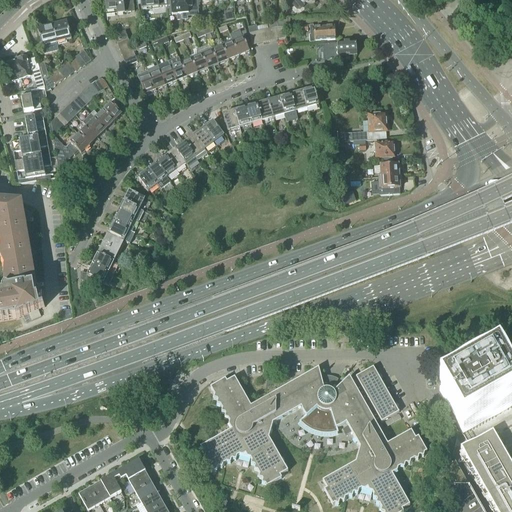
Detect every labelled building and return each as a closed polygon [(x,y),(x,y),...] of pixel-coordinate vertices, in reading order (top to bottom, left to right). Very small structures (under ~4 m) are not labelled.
[(124,14),(122,0),(104,0),(107,16),(124,14)] [(122,0),(124,14),(134,12),(132,0),(122,0)] [(140,0),(141,10),(158,8),(157,0),(140,0)] [(168,0),(166,0),(167,7),(168,16),(170,16),(177,15),(177,21),(182,21),(180,0),(168,0)] [(180,0),(182,21),(188,20),(187,16),(192,16),(192,17),(199,16),(199,14),(197,0),(180,0)] [(293,0),(292,4),(297,9),(300,9),(304,6),(304,3),(314,4),(314,1),(314,0),(293,0)] [(291,6),(286,18),(295,14),(291,6)] [(225,16),(220,17),(222,23),(220,24),(228,22),(235,21),(234,14),(231,15),(231,13),(224,14),(225,16)] [(210,14),(199,16),(200,25),(201,28),(212,26),(210,14)] [(276,21),(278,27),(278,28),(282,28),(287,28),(287,26),(287,24),(287,20),(279,21),(276,21)] [(67,23),(52,26),(56,44),(71,40),(67,23)] [(44,27),(34,30),(37,41),(39,40),(42,47),(44,56),(59,52),(56,44),(52,26),(44,28),(44,27)] [(310,36),(309,36),(310,43),(314,43),(335,41),(335,40),(337,39),(337,34),(335,33),(334,28),(313,29),(313,26),(310,26),(310,36)] [(275,29),(277,40),(286,39),(283,28),(275,29)] [(275,29),(261,32),(263,44),(277,40),(275,29)] [(114,37),(117,45),(128,40),(125,32),(114,37)] [(258,33),(255,33),(258,45),(263,44),(261,32),(258,33)] [(258,45),(255,33),(249,34),(252,46),(258,45)] [(243,39),(233,43),(239,58),(239,57),(244,55),(245,55),(249,54),(243,39)] [(117,45),(119,50),(131,46),(128,40),(117,45)] [(233,43),(222,48),(228,62),(229,62),(228,61),(234,59),(234,60),(239,58),(233,43)] [(325,45),(326,52),(331,52),(332,62),(338,61),(338,57),(357,55),(356,54),(357,53),(357,50),(356,49),(356,43),(325,45)] [(119,50),(122,56),(133,51),(132,49),(131,46),(119,50)] [(211,48),(200,52),(201,56),(207,71),(208,70),(213,67),(214,68),(218,66),(212,52),(211,48)] [(222,48),(212,52),(218,66),(224,63),(224,64),(228,62),(222,48)] [(194,56),(190,57),(191,60),(197,75),(197,74),(200,73),(203,72),(207,71),(201,56),(200,52),(199,50),(196,51),(194,51),(194,56)] [(122,56),(124,61),(135,57),(134,53),(133,51),(122,56)] [(84,52),(79,56),(86,65),(91,62),(84,52)] [(79,56),(74,59),(80,69),(86,65),(79,56)] [(135,57),(124,61),(126,67),(137,62),(135,57)] [(43,85),(42,81),(38,66),(36,66),(34,60),(27,62),(26,58),(17,60),(18,62),(10,64),(10,63),(8,62),(5,62),(4,64),(5,67),(7,68),(8,68),(12,82),(31,77),(31,81),(36,83),(38,83),(39,86),(43,85)] [(74,59),(68,63),(75,73),(80,69),(74,59)] [(178,59),(168,63),(168,64),(176,84),(177,83),(176,83),(182,80),(182,81),(186,79),(180,65),(178,59)] [(191,60),(180,65),(186,79),(187,79),(187,78),(192,76),(193,77),(197,75),(191,60)] [(68,63),(63,66),(70,76),(75,73),(68,63)] [(168,63),(157,67),(166,88),(166,87),(172,85),(176,84),(168,64),(168,63)] [(38,66),(42,81),(48,77),(44,64),(38,66)] [(63,66),(58,70),(65,80),(70,76),(63,66)] [(157,67),(147,71),(156,92),(157,91),(161,89),(162,89),(166,88),(157,67)] [(58,70),(53,74),(60,84),(65,80),(58,70)] [(147,72),(137,77),(139,82),(145,96),(145,95),(151,93),(151,94),(156,92),(147,71),(147,72)] [(53,74),(48,77),(55,87),(60,84),(53,74)] [(42,81),(43,85),(44,87),(45,94),(55,87),(48,77),(42,81)] [(97,82),(91,86),(99,95),(104,92),(97,82)] [(86,89),(86,90),(94,99),(99,95),(91,86),(86,89)] [(86,90),(82,94),(90,103),(94,99),(86,90)] [(304,92),(302,93),(307,110),(318,106),(316,97),(316,95),(315,95),(314,90),(311,90),(311,91),(304,93),(304,92)] [(41,110),(41,107),(39,100),(32,101),(30,92),(20,93),(24,113),(41,110)] [(300,94),(291,96),(296,113),(307,110),(302,93),(300,94)] [(82,94),(77,98),(86,107),(90,103),(82,94)] [(281,99),(280,99),(284,116),(296,113),(291,96),(282,99),(281,99)] [(77,98),(73,103),(81,111),(86,107),(77,98)] [(278,100),(268,103),(273,119),(284,116),(280,99),(278,100)] [(73,103),(69,107),(77,116),(81,111),(73,103)] [(259,105),(257,106),(262,123),(273,119),(268,103),(259,106),(259,105)] [(111,104),(102,113),(113,124),(117,121),(116,120),(120,116),(121,116),(122,116),(111,104)] [(255,107),(246,110),(251,126),(262,123),(257,106),(255,107)] [(69,107),(64,111),(73,120),(77,116),(69,107)] [(237,112),(235,112),(239,129),(251,126),(246,110),(237,112)] [(64,111),(60,115),(68,124),(73,120),(64,111)] [(95,120),(94,120),(105,132),(109,129),(108,128),(112,124),(113,124),(102,113),(98,116),(94,112),(90,116),(95,120)] [(239,129),(235,112),(233,113),(225,115),(223,116),(225,121),(224,122),(225,124),(225,123),(228,133),(239,129)] [(60,115),(56,120),(64,128),(68,124),(60,115)] [(368,116),(370,133),(387,132),(386,115),(368,116)] [(25,121),(28,140),(46,137),(38,138),(37,129),(44,128),(43,117),(25,121)] [(64,128),(56,120),(51,124),(53,139),(54,138),(64,128)] [(87,128),(86,128),(97,140),(101,136),(100,136),(104,132),(105,132),(94,120),(90,124),(86,120),(82,124),(87,128)] [(205,130),(203,131),(214,145),(223,137),(217,130),(218,129),(216,128),(213,124),(211,125),(205,130)] [(86,128),(78,136),(89,147),(93,144),(92,144),(97,139),(97,140),(86,128)] [(200,134),(194,138),(200,146),(204,152),(214,145),(203,131),(201,132),(200,134)] [(367,141),(366,135),(366,133),(344,135),(345,143),(367,141)] [(71,144),(79,153),(81,155),(84,152),(88,147),(89,148),(89,147),(78,136),(71,144)] [(28,140),(32,159),(49,156),(42,158),(40,149),(48,147),(46,137),(28,140)] [(53,139),(54,146),(56,156),(60,152),(64,148),(54,138),(53,139)] [(186,144),(184,145),(195,159),(198,163),(200,161),(207,156),(204,152),(200,146),(194,138),(186,144)] [(14,162),(14,163),(32,159),(28,140),(11,143),(13,154),(20,152),(22,161),(14,162)] [(71,144),(66,148),(74,156),(75,157),(79,153),(71,144)] [(375,145),(376,159),(394,158),(394,156),(395,155),(395,152),(393,150),(393,144),(375,145)] [(183,146),(175,152),(186,166),(189,170),(198,163),(195,159),(184,145),(183,146)] [(64,148),(60,152),(69,161),(74,156),(66,148),(65,147),(64,148)] [(69,161),(60,152),(56,156),(58,171),(69,161)] [(167,158),(166,159),(176,173),(186,166),(175,152),(167,158)] [(49,156),(32,159),(35,179),(36,179),(45,177),(43,168),(51,167),(49,156)] [(32,159),(14,163),(16,173),(24,172),(25,181),(35,179),(32,159)] [(164,160),(157,166),(167,180),(168,178),(171,182),(179,176),(176,173),(166,159),(164,160)] [(149,171),(147,173),(157,187),(158,186),(161,191),(170,184),(167,180),(157,166),(149,172),(149,171)] [(381,174),(381,178),(399,177),(398,172),(400,171),(400,168),(398,167),(398,166),(380,167),(376,167),(376,174),(381,174)] [(335,173),(335,181),(345,181),(345,172),(335,173)] [(139,179),(137,180),(141,184),(140,185),(142,187),(142,186),(148,194),(150,192),(157,187),(147,173),(145,174),(139,179)] [(399,177),(381,178),(378,178),(380,197),(400,196),(399,189),(400,189),(400,188),(401,186),(401,183),(399,182),(399,177)] [(340,196),(343,205),(356,201),(352,191),(340,196)] [(124,202),(124,203),(139,211),(144,200),(136,196),(134,195),(129,193),(128,194),(128,195),(125,202),(124,202)] [(123,206),(119,214),(134,222),(139,224),(145,214),(139,211),(124,203),(123,205),(123,206)] [(0,322),(4,321),(16,319),(17,320),(20,319),(19,318),(23,317),(40,310),(37,298),(35,299),(32,280),(31,280),(29,272),(30,271),(28,257),(27,257),(26,249),(26,248),(24,234),(23,234),(22,226),(19,206),(10,206),(0,205),(0,233),(1,238),(0,238),(0,243),(1,245),(0,252),(3,252),(5,261),(2,262),(5,268),(4,275),(7,275),(9,284),(6,284),(4,289),(2,293),(2,295),(0,294),(0,322)] [(114,223),(113,225),(129,232),(134,222),(119,214),(114,223)] [(112,227),(108,235),(124,243),(129,232),(113,225),(112,227)] [(104,244),(103,245),(119,253),(124,243),(108,235),(104,244)] [(102,248),(98,256),(113,263),(119,253),(103,245),(102,247),(102,248)] [(93,265),(93,266),(114,277),(118,267),(113,264),(113,263),(98,256),(94,265),(93,265)] [(88,276),(87,277),(92,280),(92,281),(94,282),(94,281),(103,285),(108,288),(113,277),(114,277),(93,266),(92,268),(88,276)] [(337,344),(345,344),(348,344),(348,332),(336,332),(337,344)] [(440,396),(463,436),(511,408),(511,387),(498,363),(440,396)] [(399,414),(373,368),(355,378),(351,381),(349,378),(337,389),(334,386),(335,384),(331,382),(326,381),(326,384),(322,385),(318,369),(251,407),(234,379),(229,382),(227,383),(225,381),(221,383),(210,389),(214,396),(213,400),(217,401),(217,402),(216,406),(220,407),(222,410),(221,414),(225,415),(225,416),(224,419),(228,420),(229,423),(228,426),(231,431),(200,448),(204,456),(202,458),(210,473),(213,471),(216,472),(217,469),(218,468),(222,469),(223,466),(226,464),(230,465),(231,461),(232,461),(235,462),(237,458),(239,457),(239,456),(242,457),(245,455),(247,459),(250,459),(250,460),(251,462),(250,466),(254,467),(254,468),(253,471),(257,472),(259,476),(258,479),(262,480),(262,481),(261,485),(265,486),(266,488),(277,482),(281,480),(280,477),(287,473),(268,439),(273,424),(301,408),(301,410),(302,412),(303,414),(304,415),(305,417),(299,422),(300,423),(302,425),(304,426),(306,428),(308,429),(310,430),(312,431),(314,432),(316,433),(318,434),(321,434),(323,434),(325,435),(328,435),(330,434),(332,434),(335,434),(336,433),(337,434),(338,433),(337,429),(339,428),(341,427),(344,425),(346,424),(359,448),(358,449),(355,463),(322,482),(326,490),(324,491),(326,495),(326,496),(332,507),(334,505),(338,506),(339,503),(340,502),(344,503),(345,499),(348,497),(352,498),(353,495),(354,494),(357,495),(358,492),(361,490),(364,491),(367,489),(369,492),(372,493),(373,496),(372,499),(376,500),(376,501),(375,505),(379,506),(381,509),(380,511),(402,511),(409,506),(392,475),(397,472),(397,470),(400,468),(404,469),(405,465),(406,465),(409,466),(410,462),(414,460),(417,461),(418,458),(419,457),(423,458),(424,454),(426,453),(420,442),(418,438),(415,440),(411,432),(387,445),(374,422),(379,420),(381,423),(399,414)] [(511,511),(511,466),(494,436),(493,433),(470,445),(469,446),(460,451),(462,454),(465,459),(469,467),(472,472),(477,480),(480,485),(484,493),(487,498),(492,506),(494,511),(511,511)] [(129,482),(145,473),(139,462),(112,477),(114,481),(116,484),(126,478),(129,482)] [(129,496),(135,493),(151,484),(145,473),(129,482),(123,485),(129,496)] [(118,487),(116,484),(114,481),(112,477),(101,483),(110,500),(121,494),(118,488),(117,487),(118,487)] [(99,506),(110,500),(101,483),(90,490),(99,506)] [(485,511),(479,502),(475,494),(474,494),(474,495),(474,494),(473,494),(471,490),(468,485),(468,484),(465,484),(453,483),(453,484),(445,483),(446,489),(446,491),(454,505),(458,511),(485,511)] [(135,493),(141,504),(157,495),(151,484),(135,493)] [(87,511),(88,511),(99,506),(90,490),(79,496),(87,511)] [(141,504),(135,507),(137,511),(152,511),(163,506),(157,495),(141,504)] [(218,504),(222,511),(224,511),(229,509),(224,500),(218,504)]
